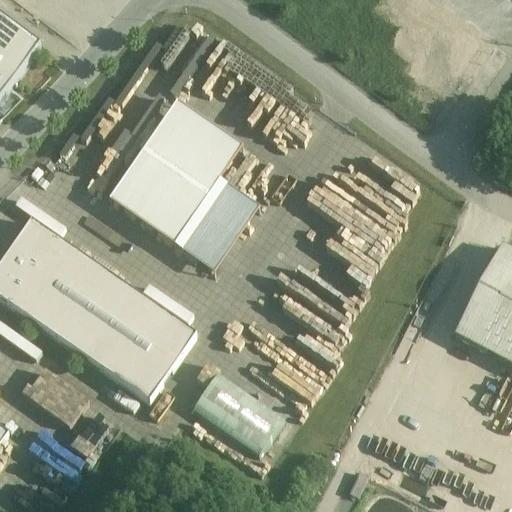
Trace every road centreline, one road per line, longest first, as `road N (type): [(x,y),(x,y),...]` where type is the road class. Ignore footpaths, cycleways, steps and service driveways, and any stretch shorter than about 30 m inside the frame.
road 1 (residential): [(221,0),(492,202)]
road 2 (residential): [(0,157),(148,0)]
